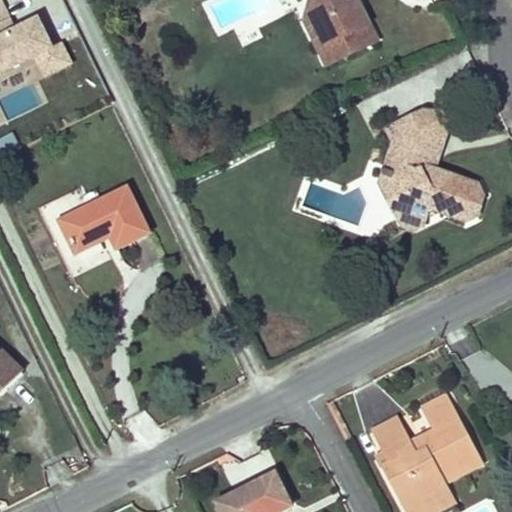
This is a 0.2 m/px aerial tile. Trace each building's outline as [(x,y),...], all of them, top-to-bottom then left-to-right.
[(0,0),(0,76),(36,59),(45,78),(73,64),(63,43),(54,48),(40,20),(16,32),(0,0)] [(311,0),(305,17),(319,20),(328,39),(319,43),(315,46),(324,64),(377,38),(358,0),(311,0)] [(305,17),(319,43),(328,39),(319,20),(305,17)] [(424,108),(390,124),(397,137),(387,172),(377,169),(374,180),(384,182),(395,205),(390,215),(396,226),(408,229),(417,225),(419,217),(421,210),(425,208),(433,210),(462,219),(478,210),(484,191),(477,179),(441,168),(426,163),(436,133),(424,108)] [(447,109),(424,108),(436,133),(426,163),(441,168),(453,123),(447,109)] [(0,157),(19,148),(11,134),(0,139),(0,157)] [(384,182),(374,180),(390,215),(395,205),(384,182)] [(116,249),(131,242),(147,235),(127,191),(60,222),(75,254),(110,237),(116,249)] [(419,217),(433,210),(425,208),(421,210),(419,217)] [(0,352),(0,395),(21,373),(0,352)] [(425,411),(429,421),(435,432),(421,438),(427,449),(418,454),(412,443),(399,418),(372,431),(384,453),(389,464),(383,467),(405,510),(422,501),(426,508),(451,494),(446,484),(443,478),(480,458),(449,398),(425,411)] [(427,449),(421,438),(412,443),(418,454),(427,449)] [(389,464),(384,453),(377,456),(383,467),(389,464)] [(446,484),(483,465),(480,458),(443,478),(446,484)] [(275,511),(289,505),(271,471),(214,500),(220,511),(275,511)] [(406,511),(437,511),(456,503),(451,494),(426,508),(422,501),(405,510),(406,511)]
